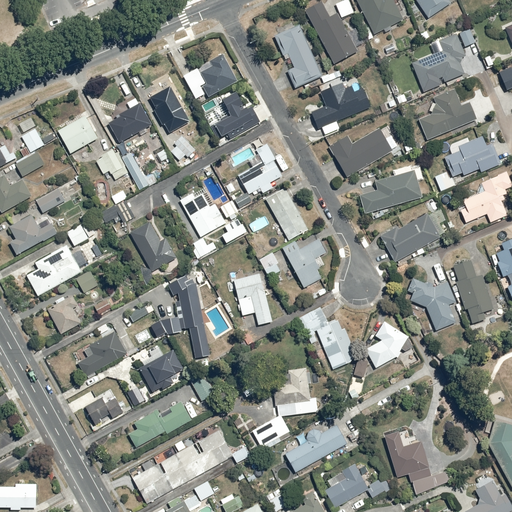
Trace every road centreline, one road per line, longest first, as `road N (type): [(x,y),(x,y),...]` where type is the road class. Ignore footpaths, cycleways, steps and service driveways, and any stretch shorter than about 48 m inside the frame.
road 1 (residential): [(360,280),(351,245),(222,2)]
road 2 (tertiary): [(0,94),(222,2)]
road 3 (tertiary): [(100,511),(0,329)]
